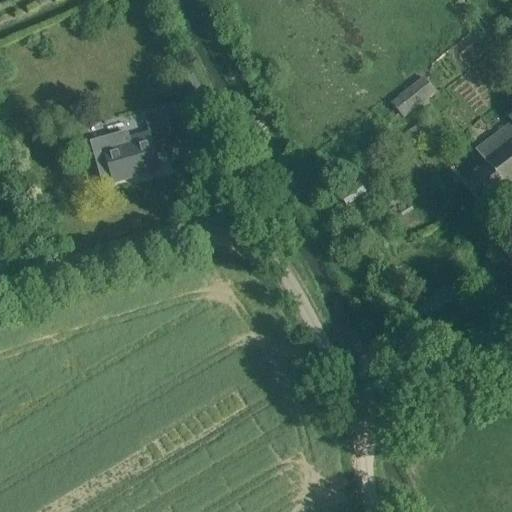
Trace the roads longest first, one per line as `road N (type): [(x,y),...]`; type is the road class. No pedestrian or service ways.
road 1 (unclassified): [(0,293),(179,240),(255,248),(304,303),(365,435)]
road 2 (unclassified): [(365,435),(511,371)]
